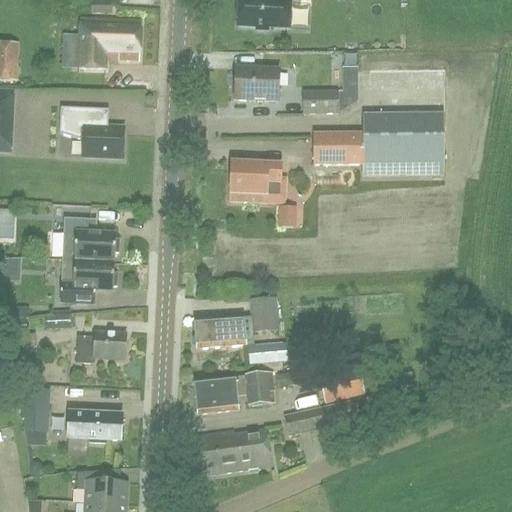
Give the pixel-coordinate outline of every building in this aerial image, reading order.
[(285,29),(286,0),(238,0),(238,27),(256,28),(256,31),(268,32),(268,29),(271,29),(285,29)] [(362,18),(361,0),(347,0),(347,17),(362,18)] [(92,16),(112,16),(112,2),(92,3),(92,16)] [(138,65),(140,23),(80,21),(78,70),(103,71),(104,63),(138,65)] [(277,104),(279,72),(235,70),(234,102),(277,104)] [(0,153),(10,154),(13,94),(0,93),(0,153)] [(302,117),(338,117),(338,93),(302,94),(302,117)] [(82,159),(122,161),(124,130),(108,129),(109,112),(61,110),(59,135),(81,142),(81,158),(82,159)] [(363,137),(363,167),(363,178),(444,177),(444,117),(363,118),(363,137)] [(363,167),(363,137),(314,138),(315,167),(363,167)] [(281,186),(281,168),(231,166),(230,204),(285,206),(286,186),(281,186)] [(114,265),(115,255),(119,256),(119,242),(115,241),(116,237),(89,236),(90,222),(64,221),(62,263),(114,265)] [(114,275),(114,265),(62,263),(60,305),(86,306),(87,292),(113,293),(113,289),(117,290),(118,276),(114,275)] [(251,319),(243,320),(195,323),(197,351),(253,347),(252,335),(278,332),(275,300),(249,303),(251,319)] [(46,333),(71,331),(71,318),(45,319),(46,333)] [(37,352),(35,336),(28,337),(26,321),(10,322),(11,338),(17,338),(19,353),(37,352)] [(94,361),(125,362),(126,337),(94,335),(94,341),(77,340),(76,366),(93,366),(94,361)] [(359,373),(364,396),(381,391),(376,369),(359,373)] [(365,398),(364,396),(359,373),(319,382),(325,406),(365,398)] [(248,408),(275,405),(271,374),(245,377),(245,379),(234,381),(234,380),(194,385),(198,417),(238,413),(236,399),(247,398),(248,408)] [(42,434),(45,394),(18,393),(19,406),(22,407),(21,422),(25,422),(25,434),(42,434)] [(311,433),(357,423),(353,403),(309,413),(311,433)] [(311,433),(309,413),(283,419),(288,438),(311,433)] [(86,442),(90,443),(90,446),(103,446),(103,443),(120,444),(121,419),(87,417),(87,418),(67,417),(67,441),(86,442)] [(242,473),(271,469),(266,432),(237,436),(242,473)] [(242,473),(237,436),(233,437),(233,433),(192,439),(197,479),(242,473)] [(126,486),(86,484),(87,475),(76,475),(76,491),(86,491),(85,506),(125,508),(126,486)]
